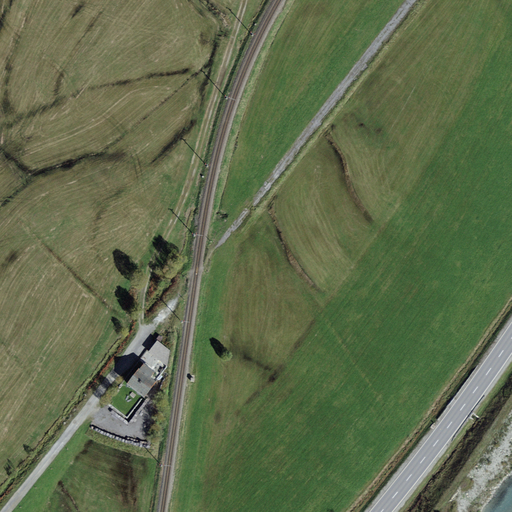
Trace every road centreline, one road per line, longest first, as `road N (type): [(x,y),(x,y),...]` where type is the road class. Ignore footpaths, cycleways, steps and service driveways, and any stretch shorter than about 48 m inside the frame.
road 1 (track): [(244,0),(189,180),(144,281),(146,336)]
road 2 (track): [(233,231),(415,0)]
road 3 (track): [(7,511),(146,336)]
road 4 (primary): [(511,337),(381,511)]
